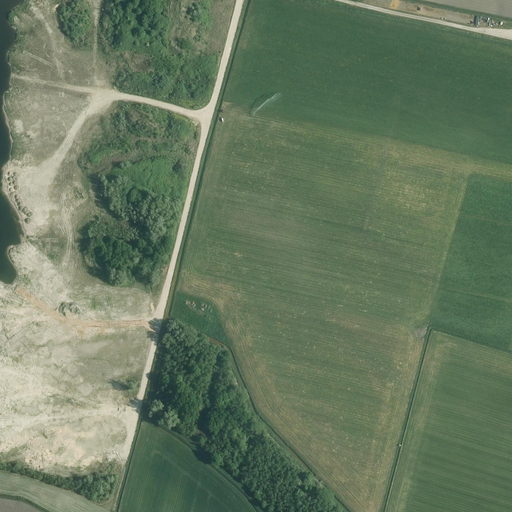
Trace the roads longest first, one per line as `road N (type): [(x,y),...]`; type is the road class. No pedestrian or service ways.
road 1 (track): [(241,0),(111,508)]
road 2 (unclassified): [(511,44),(326,0)]
road 3 (track): [(210,118),(114,95),(92,99),(89,111)]
